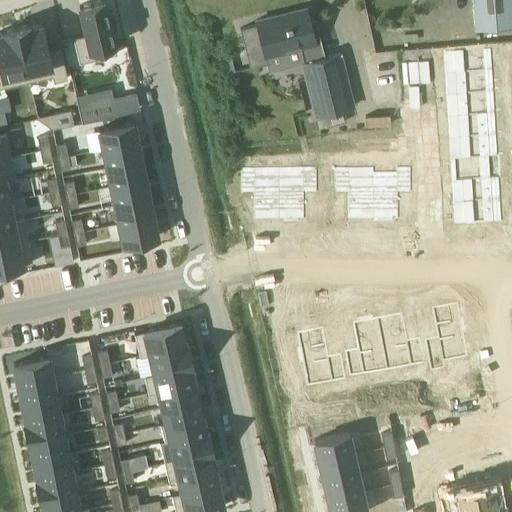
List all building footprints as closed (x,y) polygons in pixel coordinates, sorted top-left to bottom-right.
[(104,0),(101,0),(79,5),(86,34),(91,59),(117,53),(111,29),(116,28),(113,13),(108,14),(104,0)] [(511,23),(511,0),(471,0),(473,27),(511,23)] [(257,24),(240,28),(250,67),(267,63),(265,55),(300,46),(303,61),(300,62),(314,117),(355,106),(341,52),(317,58),(314,43),(315,42),(307,11),(277,18),(276,15),(256,20),(257,24)] [(30,24),(16,27),(29,81),(52,75),(53,75),(47,49),(41,23),(31,26),(30,24)] [(3,32),(0,33),(0,66),(5,87),(29,81),(16,27),(2,31),(3,32)] [(86,34),(73,37),(79,62),(91,59),(86,34)] [(489,46),(451,48),(453,71),(491,68),(489,46)] [(60,47),(47,49),(53,75),(52,75),(53,82),(67,78),(60,47)] [(419,61),(409,62),(410,75),(420,74),(419,61)] [(491,68),(453,71),(454,93),(492,90),(491,68)] [(420,74),(410,75),(411,88),(421,87),(420,74)] [(492,90),(454,93),(456,114),(494,111),(492,90)] [(135,92),(78,105),(82,123),(140,109),(135,92)] [(422,104),(412,105),(413,118),(423,117),(422,104)] [(494,111),(456,114),(458,136),(495,133),(494,111)] [(53,114),(37,117),(52,129),(56,128),(53,114)] [(423,117),(413,118),(414,131),(424,130),(423,117)] [(134,121),(99,128),(103,148),(138,141),(134,121)] [(6,133),(0,134),(0,157),(10,155),(6,133)] [(495,133),(458,136),(459,157),(497,154),(495,133)] [(47,135),(37,137),(40,149),(50,147),(47,135)] [(138,141),(103,148),(106,167),(142,160),(138,141)] [(65,142),(55,144),(58,157),(68,155),(65,142)] [(50,147),(40,149),(42,162),(52,160),(50,147)] [(426,147),(416,148),(416,161),(426,160),(426,147)] [(497,154),(459,157),(461,179),(499,176),(500,176),(498,154),(497,154)] [(10,155),(0,157),(0,179),(10,177),(10,178),(15,177),(10,155)] [(68,155),(58,157),(60,170),(70,168),(68,155)] [(142,160),(106,167),(110,186),(145,179),(142,160)] [(426,160),(416,161),(417,174),(427,173),(426,160)] [(236,168),(236,194),(249,195),(249,220),(273,220),(273,178),(249,178),(249,168),(236,168)] [(273,178),(273,220),(298,220),(298,194),(310,194),(310,168),(298,168),(298,178),(273,178)] [(333,168),(333,194),(346,194),(346,220),(370,220),(370,178),(346,178),(346,168),(333,168)] [(394,178),(370,178),(370,220),(394,220),(394,194),(407,194),(407,168),(394,168),(394,178)] [(499,176),(461,179),(462,200),(500,197),(499,176)] [(10,177),(0,179),(0,201),(10,199),(10,200),(15,199),(10,178),(10,177)] [(56,177),(46,179),(49,192),(58,190),(56,177)] [(145,179),(110,186),(114,205),(149,197),(145,179)] [(73,180),(63,182),(66,195),(76,193),(73,180)] [(58,190),(49,192),(51,205),(61,202),(58,190)] [(429,190),(419,191),(420,204),(430,203),(429,190)] [(76,193),(66,195),(68,208),(78,206),(76,193)] [(149,197),(114,205),(118,224),(153,216),(149,197)] [(500,197),(462,200),(464,223),(502,220),(500,197)] [(10,199),(0,201),(0,223),(14,221),(14,220),(10,200),(10,199)] [(430,203),(420,204),(421,217),(431,216),(430,203)] [(153,216),(118,224),(122,243),(157,236),(153,216)] [(0,245),(28,240),(23,218),(14,220),(14,221),(0,223),(0,245)] [(81,218),(71,220),(74,233),(83,231),(81,218)] [(64,219),(55,221),(57,234),(67,232),(64,219)] [(83,231),(74,233),(76,245),(86,243),(83,231)] [(67,232),(57,234),(60,247),(70,245),(67,232)] [(28,240),(0,245),(0,268),(32,262),(28,240)] [(436,339),(424,342),(428,367),(441,365),(439,356),(467,351),(459,309),(432,314),(436,339)] [(402,320),(378,324),(386,365),(410,361),(411,371),(424,368),(419,343),(407,345),(402,320)] [(181,322),(134,333),(139,356),(149,353),(149,352),(186,344),(186,343),(181,322)] [(359,354),(346,356),(351,382),(364,379),(362,370),(386,365),(378,324),(354,329),(359,354)] [(325,334),(297,339),(305,380),(332,375),(334,385),(347,382),(342,357),(329,359),(325,334)] [(139,356),(135,357),(139,376),(144,375),(153,373),(191,365),(191,366),(192,366),(187,343),(186,343),(186,344),(149,352),(149,353),(139,356)] [(107,349),(97,351),(99,364),(109,362),(107,349)] [(91,354),(81,356),(84,369),(94,367),(91,354)] [(48,356),(13,363),(17,383),(52,375),(48,356)] [(109,362),(99,364),(102,376),(112,374),(109,362)] [(153,373),(144,375),(148,393),(158,391),(157,390),(195,381),(191,366),(191,365),(153,373)] [(94,367),(84,369),(87,382),(96,380),(94,367)] [(52,375),(17,383),(21,402),(56,395),(52,375)] [(195,381),(157,390),(158,391),(161,406),(198,397),(195,381)] [(115,389),(105,391),(107,401),(117,399),(115,389)] [(99,392),(89,394),(92,407),(102,405),(99,392)] [(56,395),(21,402),(25,419),(25,421),(60,414),(56,395)] [(198,397),(161,406),(165,422),(165,423),(202,414),(198,397)] [(117,399),(107,401),(109,411),(119,409),(117,399)] [(102,405),(92,407),(94,419),(104,417),(102,405)] [(25,419),(24,420),(28,442),(29,441),(29,440),(64,433),(60,414),(25,421),(25,419)] [(165,422),(160,423),(164,439),(164,440),(206,431),(206,429),(202,414),(165,423),(165,422)] [(122,422),(112,424),(114,434),(124,432),(122,422)] [(106,425),(96,427),(99,440),(109,438),(106,425)] [(164,439),(159,440),(164,462),(211,451),(211,452),(212,452),(207,429),(206,429),(206,431),(164,440),(164,439)] [(349,431),(312,440),(316,461),(353,452),(349,431)] [(391,431),(381,432),(383,445),(393,443),(391,431)] [(124,432),(114,434),(116,444),(126,442),(124,432)] [(64,433),(29,440),(29,441),(33,459),(68,452),(64,433)] [(393,443),(383,445),(385,458),(395,456),(393,443)] [(111,449),(101,451),(104,465),(114,463),(111,449)] [(211,451),(164,462),(168,479),(178,477),(177,476),(215,468),(211,452),(211,451)] [(68,452),(33,459),(37,477),(37,479),(72,471),(68,452)] [(353,452),(316,461),(321,480),(358,471),(353,452)] [(129,457),(119,459),(122,472),(132,470),(129,457)] [(114,463),(104,465),(106,477),(116,475),(114,463)] [(215,468),(177,476),(178,477),(181,492),(181,493),(218,484),(215,468)] [(398,468),(388,470),(390,483),(400,481),(398,468)] [(132,470),(122,472),(124,482),(134,480),(132,470)] [(37,477),(35,477),(40,499),(41,499),(41,498),(76,491),(72,471),(37,479),(37,477)] [(358,471),(321,480),(325,498),(362,490),(358,471)] [(400,481),(390,483),(392,496),(402,494),(400,481)] [(181,492),(172,494),(175,511),(198,511),(224,506),(218,484),(181,493),(181,492)] [(493,485),(455,491),(459,511),(468,511),(497,507),(493,485)] [(119,488),(109,490),(112,503),(122,501),(119,488)] [(362,490),(325,498),(328,511),(360,511),(367,510),(362,490)] [(76,491),(41,498),(41,499),(43,511),(68,511),(80,510),(76,491)] [(136,493),(127,495),(129,505),(138,503),(136,493)] [(123,511),(122,501),(112,503),(113,511),(123,511)] [(140,511),(138,503),(129,505),(130,511),(140,511)]
